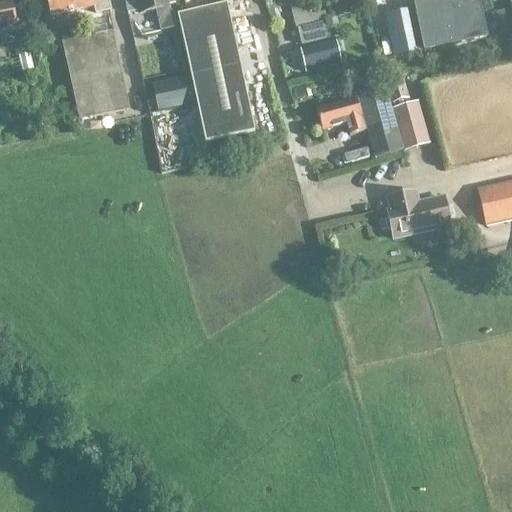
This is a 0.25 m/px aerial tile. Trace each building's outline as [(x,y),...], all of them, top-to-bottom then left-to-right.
[(16,24),(20,23),(17,10),(13,11),(10,0),(0,2),(0,34),(17,31),(16,24)] [(45,0),(49,18),(79,11),(94,8),(95,14),(110,11),(107,0),(45,0)] [(138,9),(139,14),(170,7),(169,3),(173,2),(172,0),(123,0),(126,12),(138,9)] [(311,0),(307,1),(307,2),(290,7),(295,27),(296,27),(296,28),(327,21),(323,6),(310,10),(310,8),(326,5),(325,0),(311,0)] [(477,0),(438,0),(413,5),(423,53),(486,40),(477,0)] [(209,165),(259,154),(226,5),(176,16),(209,165)] [(419,55),(411,12),(385,18),(394,60),(419,55)] [(334,40),(332,40),(327,22),(297,30),(301,47),(302,47),(308,69),(340,61),(334,40)] [(80,121),(128,111),(112,32),(63,43),(80,121)] [(161,106),(193,99),(187,73),(155,80),(161,106)] [(362,164),(402,153),(385,92),(358,99),(371,149),(359,152),(362,164)] [(349,137),(365,132),(356,100),(316,111),(322,132),(346,126),(349,137)] [(403,148),(422,143),(412,105),(393,110),(403,148)] [(485,227),(511,220),(511,183),(477,191),(485,227)] [(450,227),(443,199),(419,204),(416,190),(383,198),(385,205),(386,213),(393,240),(450,227)]
